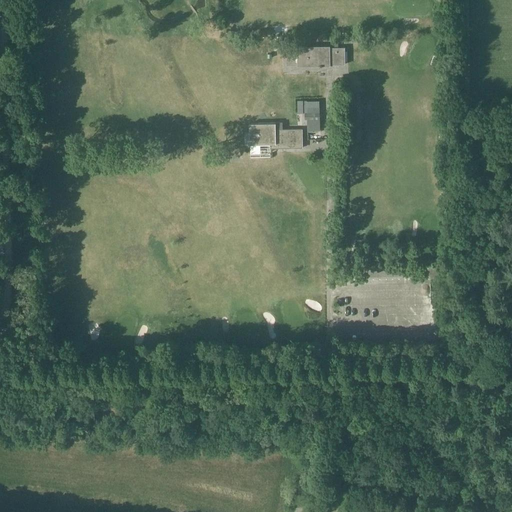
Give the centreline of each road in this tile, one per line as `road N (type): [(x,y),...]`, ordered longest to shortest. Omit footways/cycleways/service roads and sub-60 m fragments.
road 1 (track): [(326,374),(0,374)]
road 2 (track): [(6,304),(2,0)]
road 3 (track): [(472,367),(326,374)]
